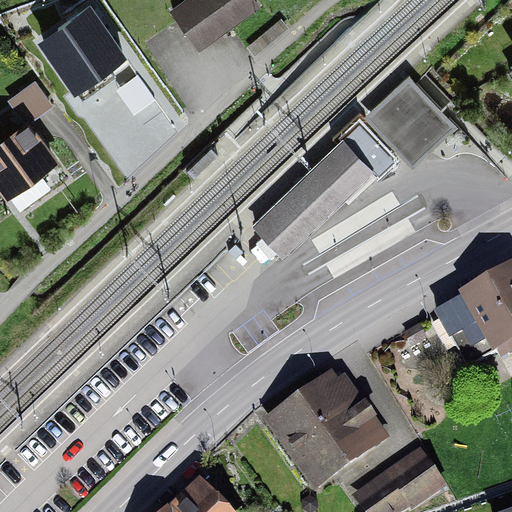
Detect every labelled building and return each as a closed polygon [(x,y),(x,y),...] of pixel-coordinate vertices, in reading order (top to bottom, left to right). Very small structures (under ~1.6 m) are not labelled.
[(254,0),(185,0),(173,9),(199,46),(257,5),(254,0)] [(83,27),(97,17),(90,8),(76,18),(83,27)] [(66,39),(50,50),(75,86),(122,53),(97,17),(83,27),(78,30),(75,27),(63,35),(66,39)] [(287,31),(279,22),(246,51),(254,60),(287,31)] [(398,85),(366,116),(413,165),(456,124),(446,114),(408,75),(398,85)] [(11,101),(27,123),(47,109),(31,87),(11,101)] [(0,119),(0,137),(2,141),(27,123),(16,108),(0,119)] [(397,161),(360,122),(341,140),(372,172),(378,179),(397,161)] [(53,160),(27,123),(2,141),(0,142),(0,158),(2,161),(0,162),(0,181),(8,193),(53,160)] [(254,222),(285,255),(357,186),(372,172),(341,140),(326,155),(254,222)] [(186,170),(193,177),(218,154),(211,146),(186,170)] [(511,271),(511,272),(437,315),(467,368),(497,351),(500,356),(511,349),(511,271)] [(425,338),(419,327),(405,335),(411,345),(425,338)] [(333,387),(329,382),(274,422),(317,482),(385,434),(345,378),(333,387)] [(423,457),(361,501),(369,511),(395,511),(408,503),(411,507),(442,485),(423,457)] [(218,511),(198,490),(174,511),(218,511)]
